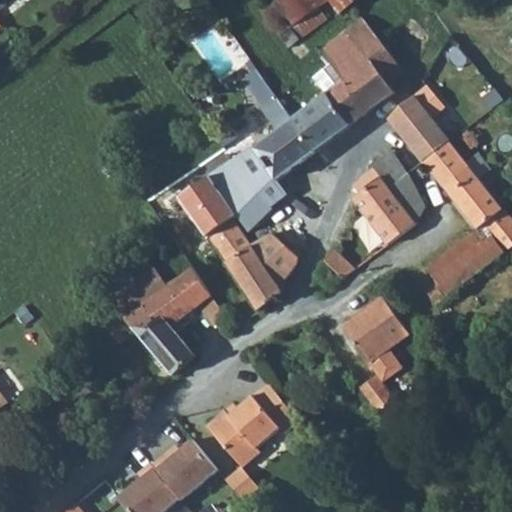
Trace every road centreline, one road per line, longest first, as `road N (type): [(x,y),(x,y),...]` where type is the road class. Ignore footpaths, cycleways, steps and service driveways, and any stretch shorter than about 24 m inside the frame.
road 1 (residential): [(360,145),(327,174),(321,237),(287,324),(43,511)]
road 2 (unknown): [(287,324),(401,268),(447,235),(433,186),(403,149),(392,140),(360,145)]
road 3 (track): [(455,0),(421,71),(360,145)]
